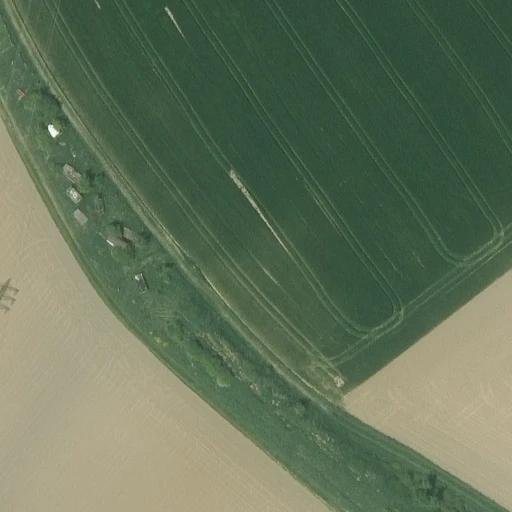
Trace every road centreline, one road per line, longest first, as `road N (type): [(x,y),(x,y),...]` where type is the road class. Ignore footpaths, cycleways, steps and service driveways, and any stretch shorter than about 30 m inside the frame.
road 1 (track): [(511,502),(351,402),(227,295),(77,101),(11,0)]
road 2 (track): [(0,87),(106,284),(352,511)]
